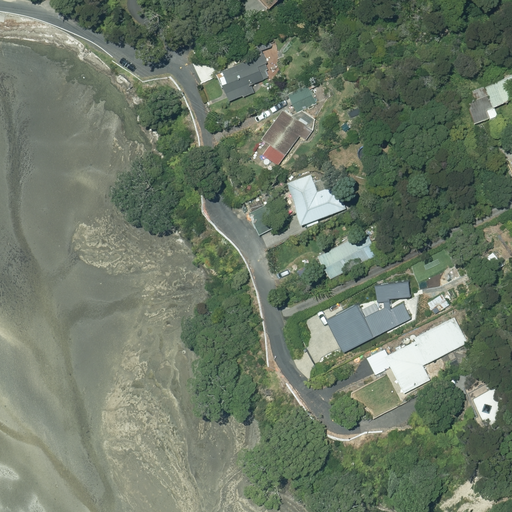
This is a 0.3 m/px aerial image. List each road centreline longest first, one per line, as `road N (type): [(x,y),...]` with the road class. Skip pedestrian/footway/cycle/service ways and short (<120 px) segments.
road 1 (residential): [(0,3),(64,10),(164,62),(200,114),(219,215),(252,249),(292,390),(326,442)]
road 2 (unknown): [(511,201),(273,323)]
